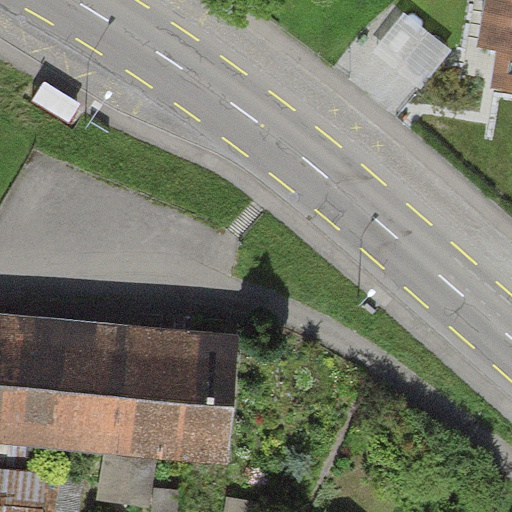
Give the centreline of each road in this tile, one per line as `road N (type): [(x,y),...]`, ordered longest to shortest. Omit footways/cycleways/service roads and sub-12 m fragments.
road 1 (secondary): [(69,0),(239,108),(511,338)]
road 2 (residential): [(0,287),(175,283)]
